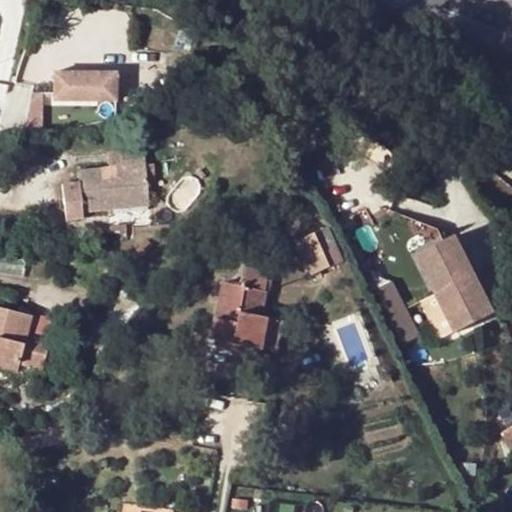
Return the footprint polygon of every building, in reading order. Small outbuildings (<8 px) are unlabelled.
[(51,69),(51,101),(118,100),(117,68),(51,69)] [(107,160),(107,166),(142,163),(140,158),(107,160)] [(145,204),(142,163),(107,166),(76,169),(77,177),(79,210),(145,204)] [(77,177),(59,178),(62,214),(79,214),(79,210),(77,177)] [(331,232),(317,237),(322,251),(337,245),(331,232)] [(317,237),(299,244),(305,258),(311,274),(343,262),(337,245),(322,251),(317,237)] [(449,238),(409,258),(429,298),(468,278),(449,238)] [(266,337),(270,317),(261,316),(269,271),(246,267),(242,285),(224,282),(213,339),(263,349),(266,337)] [(489,318),(468,278),(429,298),(450,338),(489,318)] [(386,285),(370,293),(384,321),(399,313),(386,285)] [(0,357),(19,362),(42,368),(49,341),(27,334),(31,315),(0,307),(0,357)] [(412,340),(399,313),(384,321),(397,348),(412,340)] [(0,357),(0,363),(18,368),(19,362),(0,357)] [(503,408),(499,425),(502,431),(511,424),(511,409),(509,404),(503,408)] [(185,405),(29,437),(32,450),(188,419),(185,405)] [(492,414),(499,425),(503,408),(492,414)] [(511,446),(511,424),(502,431),(511,447),(511,446)]
